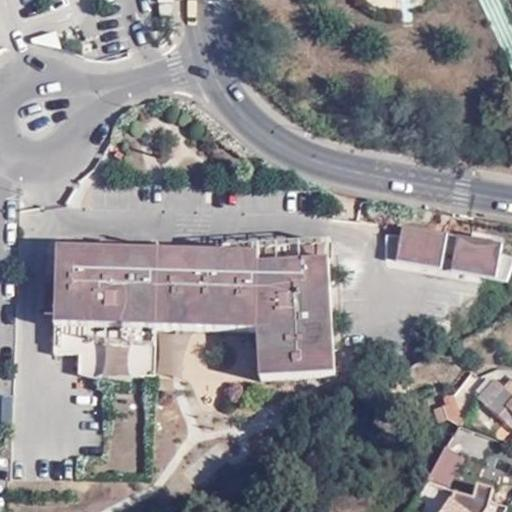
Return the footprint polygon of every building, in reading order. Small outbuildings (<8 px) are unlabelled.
[(158,30),(172,29),(170,9),(156,10),(158,30)] [(424,238),(425,233),(402,229),(400,238),(424,238)] [(386,262),(440,272),(447,237),(425,233),(424,238),(400,238),(386,238),(386,262)] [(480,243),(458,239),(451,274),(507,284),(511,269),(511,260),(500,256),(479,247),(480,243)] [(502,248),(480,243),(479,247),(500,256),(502,248)] [(233,253),(233,256),(158,255),(158,251),(101,244),(100,253),(57,252),(56,287),(46,286),(45,317),(55,317),(54,357),(79,357),(79,378),(101,383),(129,390),(130,379),(155,380),(156,332),(257,335),(260,384),(335,379),(327,247),(233,253)] [(511,386),(509,383),(503,390),(485,409),(497,419),(511,432),(511,386)] [(477,406),(483,411),(485,409),(503,390),(497,384),(477,406)] [(447,453),(430,481),(430,482),(432,483),(449,491),(465,465),(448,454),(447,453)] [(457,497),(452,511),(492,511),(498,491),(481,488),(476,502),(457,497)]
